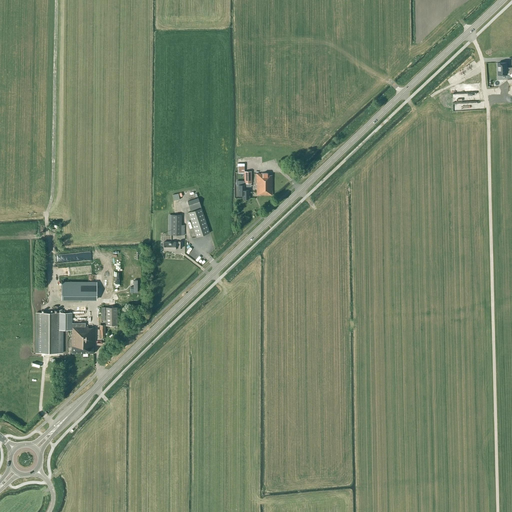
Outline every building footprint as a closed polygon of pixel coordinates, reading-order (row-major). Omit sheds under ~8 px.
[(511,66),(507,66),(507,62),(498,62),(498,74),(507,74),(507,73),(511,72),(511,66)] [(237,166),(238,173),(244,173),(244,183),(251,183),(251,171),(245,171),(244,166),(237,166)] [(256,173),(257,195),(272,195),(272,174),(268,175),(268,173),(261,173),(256,173)] [(249,199),(249,190),(245,190),(245,185),(238,185),(238,195),(242,195),(242,199),(249,199)] [(198,198),(187,201),(190,208),(200,205),(198,198)] [(188,212),(196,237),(210,232),(201,208),(188,212)] [(171,235),(181,235),(181,215),(171,215),(171,235)] [(175,243),(175,242),(164,242),(163,250),(175,250),(175,246),(178,246),(178,248),(182,248),(182,241),(178,241),(178,243),(175,243)] [(65,261),(90,260),(90,252),(61,253),(61,261),(65,260),(65,261)] [(91,267),(63,270),(63,275),(91,272),(91,267)] [(96,282),(62,282),(62,299),(96,299),(96,282)] [(117,325),(117,307),(102,307),(102,320),(106,320),(106,325),(117,325)] [(72,312),(36,312),(36,353),(61,353),(62,330),(72,330),(72,353),(94,353),(94,327),(88,327),(88,326),(85,326),(85,322),(72,322),(72,312)]
